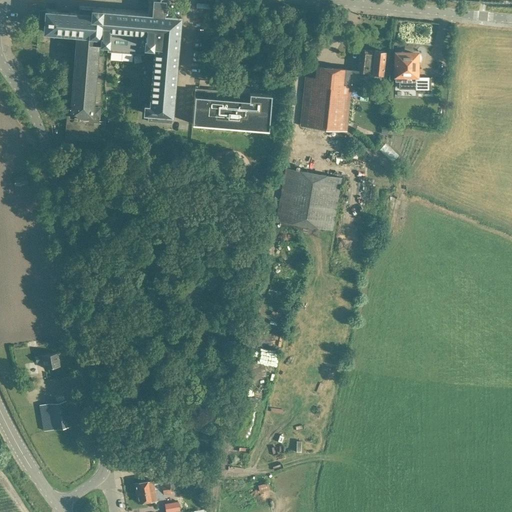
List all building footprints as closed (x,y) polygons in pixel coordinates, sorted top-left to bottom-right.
[(38,11),(37,30),(44,31),(77,34),(71,113),(67,113),(65,138),(97,140),(103,58),(97,57),(98,40),(102,40),(102,39),(108,39),(108,48),(144,50),(145,42),(155,42),(151,106),(146,106),(145,113),(151,114),(150,122),(171,124),(180,16),(166,15),(167,0),(149,0),(150,0),(148,14),(125,12),(101,10),(101,9),(91,8),(91,9),(79,8),(78,13),(46,10),(46,12),(38,11)] [(347,131),(352,84),(366,85),(368,72),(382,73),(384,51),(374,50),(374,51),(362,50),(361,62),(359,61),(358,70),(316,65),(315,77),(305,76),(300,126),(347,131)] [(395,77),(395,82),(417,83),(417,90),(428,90),(428,77),(418,77),(419,51),(394,51),(393,77),(395,77)] [(218,90),(195,88),(192,123),(192,124),(268,130),(268,129),(271,95),(249,93),(249,96),(218,93),(218,90)] [(347,141),(345,155),(352,157),(355,142),(347,141)] [(382,154),(393,159),(397,153),(385,147),(382,154)] [(285,168),(276,220),(332,230),(341,178),(285,168)] [(15,186),(28,183),(27,176),(13,178),(15,186)] [(298,308),(303,298),(298,296),(293,306),(298,308)] [(19,353),(32,350),(30,342),(18,345),(19,353)] [(59,365),(57,353),(35,357),(36,362),(43,361),(44,368),(59,365)] [(70,426),(65,400),(39,405),(44,430),(70,426)] [(171,487),(177,486),(176,479),(174,480),(172,472),(160,474),(161,482),(153,483),(153,480),(147,481),(134,483),(136,493),(171,487)] [(263,495),(273,493),(272,485),(262,486),(263,495)] [(172,493),(171,487),(136,493),(138,503),(155,500),(154,496),(172,493)] [(250,489),(252,508),(264,506),(262,487),(250,489)] [(179,501),(165,503),(166,511),(170,511),(180,510),(179,501)]
